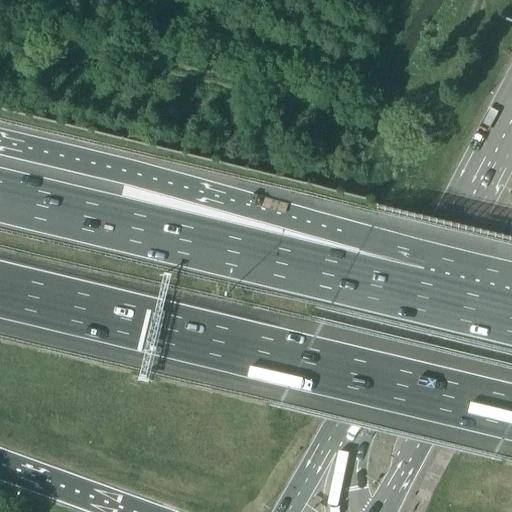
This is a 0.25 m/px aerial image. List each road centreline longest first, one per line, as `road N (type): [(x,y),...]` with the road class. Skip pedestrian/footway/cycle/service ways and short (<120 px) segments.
road 1 (motorway): [(0,291),(511,412)]
road 2 (motorway): [(423,297),(364,238),(0,142)]
road 3 (motorway): [(423,297),(0,196)]
road 4 (primary): [(511,90),(330,436)]
road 5 (primary): [(383,511),(511,253)]
road 6 (motorway): [(0,456),(150,511)]
